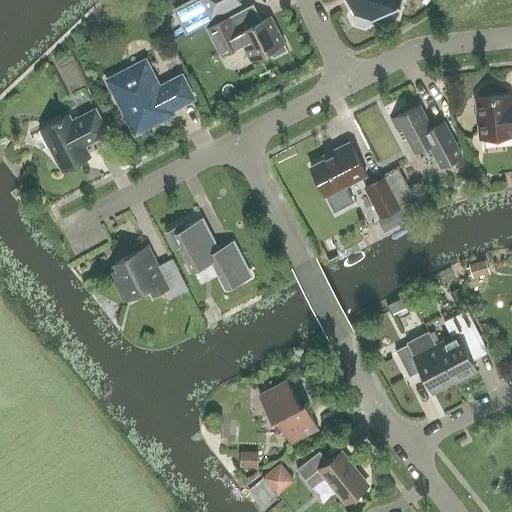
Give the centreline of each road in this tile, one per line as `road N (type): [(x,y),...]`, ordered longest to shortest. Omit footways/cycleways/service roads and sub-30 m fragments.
road 1 (residential): [(408,453),(373,403),(241,141)]
road 2 (residential): [(241,141),(75,223)]
road 3 (residential): [(511,38),(424,49),(346,84)]
